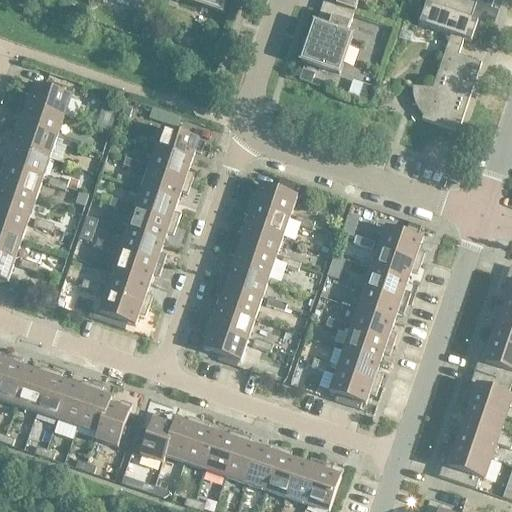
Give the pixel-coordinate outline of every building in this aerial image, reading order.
[(183,0),(183,1),(221,14),(225,0),(183,0)] [(328,0),(327,4),(354,13),(358,2),(363,3),(364,0),(328,0)] [(450,36),(444,52),(458,57),(463,41),(470,43),(477,23),(470,21),(475,5),(461,0),(423,0),(427,1),(418,26),(450,36)] [(354,13),(327,4),(319,27),(313,25),(300,63),(338,76),(351,38),(346,36),(354,13)] [(138,23),(133,37),(143,41),(148,26),(138,23)] [(458,57),(444,52),(432,89),(408,88),(408,89),(412,89),(412,97),(414,104),(418,111),(424,107),(425,109),(421,121),(457,133),(481,65),(458,57)] [(301,71),(297,81),(309,86),(313,75),(301,71)] [(30,98),(27,107),(63,120),(70,98),(28,84),(24,95),(30,98)] [(118,107),(110,104),(107,113),(115,116),(118,107)] [(63,120),(27,107),(23,117),(17,115),(13,126),(56,140),(63,120)] [(131,111),(124,109),(120,118),(128,121),(131,111)] [(56,140),(13,126),(10,136),(16,139),(13,148),(49,161),(56,140)] [(162,130),(154,151),(191,163),(194,154),(200,156),(204,144),(162,130)] [(60,146),(69,149),(72,141),(63,138),(60,146)] [(81,145),(72,141),(69,149),(79,152),(81,145)] [(49,161),(13,148),(9,158),(3,156),(0,164),(0,166),(42,181),(49,161)] [(191,163),(154,151),(147,171),(190,186),(194,175),(187,173),(191,163)] [(122,167),(131,170),(134,163),(125,159),(122,167)] [(143,166),(134,163),(131,170),(140,173),(143,166)] [(42,181),(0,166),(0,178),(2,179),(0,185),(0,189),(35,202),(42,181)] [(190,186),(147,171),(140,192),(177,204),(180,195),(186,197),(190,186)] [(46,187),(56,190),(58,182),(49,179),(46,187)] [(67,185),(66,189),(76,192),(78,185),(69,181),(67,185)] [(67,185),(58,182),(56,190),(65,193),(66,189),(67,185)] [(250,195),(246,205),(289,220),(296,198),(260,186),(256,197),(250,195)] [(35,202),(0,189),(0,212),(28,222),(35,202)] [(177,204),(140,192),(133,212),(176,227),(180,216),(173,214),(177,204)] [(78,193),(74,205),(83,209),(87,196),(78,193)] [(108,208),(117,211),(120,203),(111,200),(108,208)] [(129,207),(120,203),(117,211),(126,214),(129,207)] [(289,220),(246,205),(243,216),(249,218),(246,228),(282,240),(289,220)] [(28,222),(0,212),(0,235),(21,242),(28,222)] [(176,227),(133,212),(126,233),(163,245),(166,235),(172,238),(176,227)] [(293,225),(302,229),(305,221),(296,218),(293,225)] [(32,228),(42,231),(44,223),(35,220),(32,228)] [(314,224),(305,221),(302,229),(311,232),(314,224)] [(53,226),(44,223),(42,231),(51,234),(53,226)] [(282,240),(246,228),(242,238),(236,236),(232,246),(275,261),(282,240)] [(385,229),(378,250),(420,265),(424,254),(418,252),(421,241),(385,229)] [(163,245),(126,233),(119,253),(162,268),(166,257),(159,255),(163,245)] [(21,242),(0,235),(0,258),(14,263),(21,242)] [(352,246),(362,249),(364,241),(355,238),(352,246)] [(94,249),(103,252),(106,244),(97,241),(94,249)] [(373,244),(364,241),(362,249),(371,252),(373,244)] [(115,247),(106,244),(103,252),(112,255),(115,247)] [(275,261),(232,246),(229,257),(235,259),(232,269),(268,281),(275,261)] [(420,265),(378,250),(371,271),(407,283),(410,273),(417,275),(420,265)] [(162,268),(119,253),(112,274),(149,286),(152,276),(158,278),(162,268)] [(14,263),(0,258),(0,281),(7,284),(14,263)] [(279,266),(288,269),(291,262),(282,259),(279,266)] [(333,259),(327,278),(337,281),(344,262),(333,259)] [(18,269),(28,272),(30,264),(21,261),(18,269)] [(300,265),(291,262),(288,269),(297,273),(300,265)] [(39,267),(30,264),(28,272),(37,275),(39,267)] [(511,268),(510,268),(503,289),(509,291),(505,303),(511,305),(511,268)] [(268,281),(232,269),(228,279),(222,276),(218,287),(261,301),(268,281)] [(407,283),(371,271),(364,291),(406,306),(410,295),(404,293),(407,283)] [(149,286),(112,274),(105,294),(148,309),(152,298),(145,296),(149,286)] [(80,290),(89,293),(92,285),(83,282),(80,290)] [(101,288),(92,285),(89,293),(98,296),(101,288)] [(261,301),(218,287),(215,298),(221,300),(218,310),(254,322),(261,301)] [(406,306),(364,291),(357,311),(393,324),(396,314),(403,316),(406,306)] [(148,309),(105,294),(98,315),(134,328),(138,317),(145,319),(148,309)] [(265,307),(274,310),(277,303),(268,300),(265,307)] [(286,306),(277,303),(274,310),(284,313),(286,306)] [(511,305),(505,303),(498,323),(511,328),(511,305)] [(254,322),(218,310),(214,319),(208,317),(204,328),(247,342),(254,322)] [(393,324),(357,311),(350,332),(392,346),(396,336),(390,334),(393,324)] [(325,328),(334,331),(336,323),(327,320),(325,328)] [(346,326),(336,323),(334,331),(343,334),(346,326)] [(511,328),(498,323),(491,344),(511,350),(511,328)] [(247,342),(204,328),(201,338),(207,341),(203,351),(240,364),(247,342)] [(392,346),(350,332),(343,352),(379,365),(382,355),(389,357),(392,346)] [(251,348),(260,351),(263,344),(254,341),(251,348)] [(272,347),(263,344),(260,351),(270,354),(272,347)] [(511,350),(491,344),(487,355),(481,353),(474,373),(511,386),(511,381),(511,350)] [(379,365),(343,352),(336,373),(378,387),(382,377),(376,375),(379,365)] [(0,385),(9,358),(0,354),(0,385)] [(20,362),(9,358),(0,385),(0,402),(16,408),(28,371),(18,368),(20,362)] [(311,368),(320,371),(322,364),(313,361),(311,368)] [(332,367),(322,364),(320,371),(329,375),(332,367)] [(38,375),(28,371),(16,408),(36,415),(51,372),(40,369),(38,375)] [(61,376),(51,372),(36,415),(57,422),(69,386),(59,382),(61,376)] [(378,387),(336,373),(329,394),(336,397),(334,403),(359,411),(361,405),(365,407),(368,396),(375,398),(378,387)] [(511,386),(474,373),(467,394),(473,396),(469,407),(504,419),(511,398),(507,396),(511,386)] [(79,389),(69,386),(57,422),(77,429),(92,386),(81,383),(79,389)] [(102,390),(92,386),(77,429),(96,435),(98,436),(108,406),(109,406),(111,400),(100,396),(102,390)] [(118,409),(109,406),(108,406),(98,436),(96,435),(94,442),(117,450),(131,407),(120,403),(118,409)] [(504,419),(469,407),(462,428),(511,445),(511,443),(511,436),(500,433),(504,419)] [(166,419),(154,415),(140,457),(162,465),(165,459),(163,458),(174,428),(172,428),(164,425),(166,419)] [(175,422),(172,428),(174,428),(163,458),(165,459),(184,465),(198,423),(188,419),(186,425),(175,422)] [(209,426),(198,423),(184,465),(204,472),(217,436),(207,433),(209,426)] [(511,445),(462,428),(455,448),(490,460),(495,447),(509,451),(511,445)] [(226,439),(217,436),(204,472),(225,479),(239,437),(229,433),(226,439)] [(250,440),(239,437),(225,479),(245,486),(257,450),(248,447),(250,440)] [(14,441),(5,438),(2,446),(11,449),(14,441)] [(267,453),(257,450),(245,486),(266,493),(280,451),(269,447),(267,453)] [(490,460),(455,448),(451,460),(445,457),(438,479),(475,491),(478,480),(483,482),(490,460)] [(36,449),(34,456),(43,460),(45,452),(36,449)] [(291,454),(280,451),(266,493),(286,500),(298,464),(289,461),(291,454)] [(54,455),(45,452),(43,460),(52,463),(54,455)] [(308,467),(298,464),(286,500),(306,507),(321,465),(310,461),(308,467)] [(77,463),(74,470),(84,473),(86,466),(77,463)] [(332,468),(321,465),(306,507),(320,511),(328,511),(340,478),(329,475),(332,468)] [(95,469),(86,466),(84,473),(93,477),(95,469)] [(145,486),(142,493),(151,497),(154,489),(145,486)] [(167,493),(154,489),(151,497),(161,500),(166,497),(167,493)] [(186,500),(183,507),(192,511),(195,503),(186,500)] [(448,511),(450,509),(440,506),(429,502),(425,511),(448,511)] [(201,511),(204,506),(195,503),(192,511),(196,511),(201,511)]
